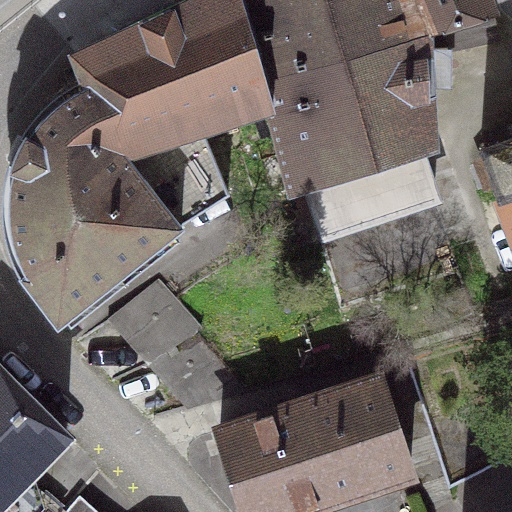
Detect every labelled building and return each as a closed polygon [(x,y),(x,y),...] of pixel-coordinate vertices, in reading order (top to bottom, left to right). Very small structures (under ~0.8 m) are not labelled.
[(201,125),(269,105),(235,0),(183,0),(74,52),(87,80),(122,149),(180,221),(227,191),(201,125)] [(235,0),(269,105),(293,188),(323,178),(339,228),(433,197),(417,147),(426,145),(424,85),(445,85),(446,45),(421,45),(421,25),(410,0),(235,0)] [(446,45),(501,38),(485,0),(410,0),(421,25),(421,45),(446,45)] [(152,255),(147,249),(180,221),(122,149),(87,80),(43,115),(13,163),(7,206),(9,228),(22,272),(57,319),(92,292),(97,299),(152,255)] [(511,193),(511,130),(478,143),(499,199),(503,197),(511,193)] [(511,193),(503,197),(506,208),(502,209),(511,238),(511,193)] [(195,332),(201,327),(158,278),(107,318),(187,407),(247,390),(195,332)] [(511,365),(423,412),(446,482),(511,448),(511,365)] [(0,511),(18,511),(32,497),(17,480),(65,431),(0,367),(0,511)] [(275,511),(410,468),(380,376),(219,429),(246,511),(275,511)] [(32,497),(18,511),(59,511),(36,492),(32,497)] [(83,511),(72,502),(64,511),(83,511)]
